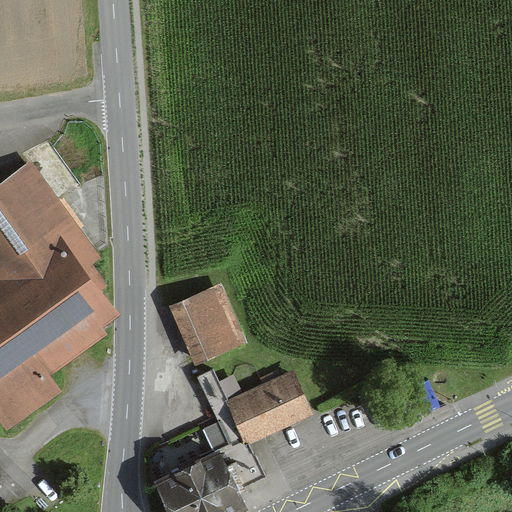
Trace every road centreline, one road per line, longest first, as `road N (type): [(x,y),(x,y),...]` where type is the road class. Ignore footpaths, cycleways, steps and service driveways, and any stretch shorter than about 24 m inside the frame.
road 1 (tertiary): [(112,0),(130,313),(122,511)]
road 2 (secondary): [(291,511),(511,404)]
road 3 (track): [(0,451),(86,404),(128,395)]
road 4 (track): [(0,116),(119,98)]
